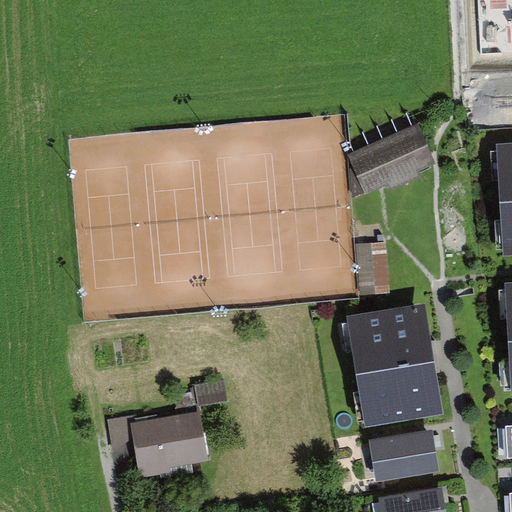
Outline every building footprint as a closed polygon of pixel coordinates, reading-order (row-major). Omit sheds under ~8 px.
[(511,22),(500,23),(505,108),(511,107),(511,22)] [(347,158),(366,198),(433,167),(414,127),(347,158)] [(511,141),(495,143),(502,252),(511,251),(511,141)] [(385,243),(371,244),(375,292),(389,291),(385,243)] [(511,279),(501,280),(507,390),(511,389),(511,279)] [(418,316),(351,328),(368,425),(434,414),(418,316)] [(223,384),(194,388),(196,406),(226,402),(223,384)] [(132,428),(141,479),(208,467),(199,416),(132,428)] [(427,435),(369,446),(376,483),(434,473),(427,435)] [(441,511),(438,492),(379,503),(381,511),(441,511)]
